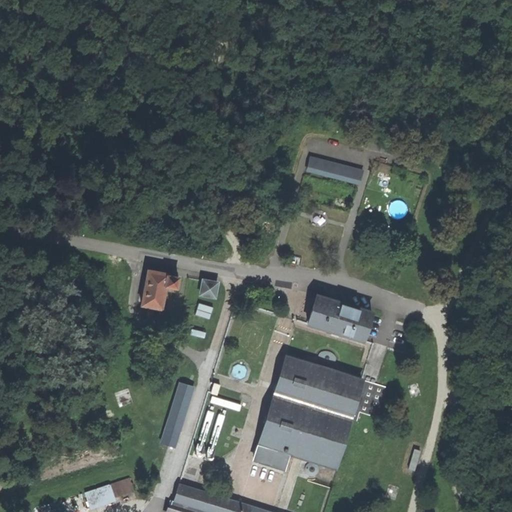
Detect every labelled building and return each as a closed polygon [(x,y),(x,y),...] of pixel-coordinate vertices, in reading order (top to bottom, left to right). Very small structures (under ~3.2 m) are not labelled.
[(363,181),(367,168),(317,154),(313,166),(363,181)] [(178,279),(167,277),(167,273),(147,269),(139,304),(162,309),(163,302),(161,301),(165,286),(175,289),(178,279)] [(217,285),(203,282),(200,295),(214,298),(217,285)] [(341,334),(360,341),(369,313),(353,307),(354,304),(331,297),(330,301),(314,296),(306,323),(328,330),(327,333),(332,335),(340,338),(341,334)] [(215,323),(217,311),(201,309),(200,320),(215,323)] [(285,357),(257,444),(332,468),(348,419),(355,421),(358,414),(373,419),(383,387),(285,357)] [(166,424),(182,429),(196,385),(179,380),(166,424)] [(148,466),(161,470),(165,457),(152,453),(148,466)] [(130,476),(85,490),(91,506),(135,492),(130,476)] [(171,501),(206,511),(265,511),(177,484),(171,501)]
